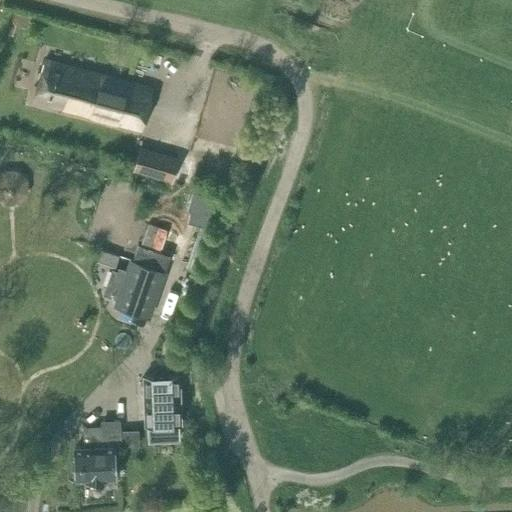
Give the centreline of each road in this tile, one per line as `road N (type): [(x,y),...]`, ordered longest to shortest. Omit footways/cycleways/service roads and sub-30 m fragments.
road 1 (residential): [(257,478),(226,429),(214,378),(304,117),(297,87),(265,55),(63,0)]
road 2 (residential): [(511,480),(472,481),(392,460),(325,476),(257,478)]
